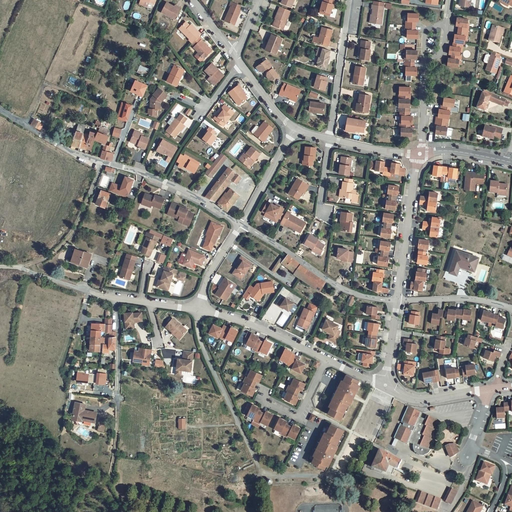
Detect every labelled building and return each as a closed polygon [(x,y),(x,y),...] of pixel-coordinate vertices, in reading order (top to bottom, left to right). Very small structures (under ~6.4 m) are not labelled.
[(333,0),(324,0),(324,2),(323,2),(320,11),(325,12),(325,14),(329,15),(333,2),(334,2),(333,0)] [(372,15),(370,23),(381,25),(384,7),(384,3),(374,1),(373,5),(372,5),(371,9),(373,9),(372,15)] [(175,6),(167,2),(162,12),(175,19),(181,7),(176,4),(175,6)] [(241,6),(234,3),(233,7),(231,6),(225,21),(234,25),(236,20),(237,20),(241,11),(240,10),(241,6)] [(283,30),(291,11),(281,7),(280,11),(279,10),(276,18),(278,19),(274,26),(283,30)] [(419,14),(408,14),(407,21),(406,21),(406,26),(415,26),(416,22),(419,22),(419,14)] [(457,18),(456,26),(459,26),(458,31),(468,32),(469,28),(468,27),(469,20),(457,18)] [(199,36),(201,35),(198,32),(198,31),(192,26),(191,27),(186,22),(180,28),(190,39),(189,40),(192,43),(199,36)] [(415,31),(415,26),(406,26),(405,31),(407,31),(407,38),(417,39),(418,39),(418,31),(415,31)] [(503,29),(493,26),(489,41),(499,44),(503,29)] [(332,30),(322,27),(319,38),(318,43),(328,46),(332,30)] [(455,35),(454,42),(463,44),(465,44),(466,37),(468,37),(468,32),(458,31),(458,35),(455,35)] [(276,54),(282,39),(272,34),(268,43),(269,44),(266,51),(276,54)] [(202,39),(199,36),(192,43),(192,44),(195,46),(194,47),(199,52),(205,58),(212,50),(201,40),(202,39)] [(370,51),(371,42),(362,41),(361,49),(362,49),(361,59),(370,61),(371,51),(370,51)] [(450,47),(449,54),(452,55),(460,56),(461,48),(463,48),(463,44),(454,42),(453,47),(450,47)] [(329,57),(330,51),(319,48),(317,53),(320,54),(319,58),(318,63),(319,63),(318,67),(326,69),(330,57),(329,57)] [(416,51),(406,51),(406,58),(404,58),(404,62),(404,63),(414,63),(414,59),(417,59),(418,51),(416,51)] [(195,56),(201,62),(205,58),(199,52),(195,56)] [(448,59),(447,66),(458,68),(460,61),(461,61),(462,56),(460,56),(452,55),(451,59),(448,59)] [(496,76),(502,60),(500,59),(491,56),(485,72),(496,76)] [(216,82),(224,73),(221,70),(219,70),(217,68),(218,67),(212,61),(205,69),(211,75),(210,76),(216,82)] [(273,80),(279,76),(273,68),(273,69),(271,66),(272,65),(269,62),(265,64),(263,62),(256,67),(259,72),(263,72),(266,70),(268,72),(267,72),(267,76),(269,80),(273,80)] [(414,63),(404,63),(404,67),(406,68),(406,75),(411,75),(417,75),(417,68),(414,68),(414,63)] [(151,70),(140,65),(137,72),(145,74),(145,73),(149,75),(151,70)] [(175,65),(167,81),(177,86),(180,79),(179,78),(183,69),(175,65)] [(363,86),(366,68),(356,66),(355,75),(356,75),(354,84),(363,86)] [(327,78),(318,75),(316,80),(315,86),(314,87),(324,90),(326,82),(327,78)] [(140,96),(141,93),(144,95),(148,86),(136,81),(131,92),(140,96)] [(239,105),(247,98),(245,95),(240,89),(241,88),(239,85),(229,92),(239,105)] [(301,90),(287,85),(286,88),(282,86),(279,95),(283,96),(283,95),(297,101),(301,90)] [(411,87),(399,87),(399,95),(401,95),(401,99),(410,100),(411,87)] [(162,102),(167,95),(159,88),(153,95),(154,95),(151,99),(151,109),(149,109),(148,113),(152,115),(157,115),(157,110),(157,107),(160,107),(160,103),(160,102),(161,101),(162,102)] [(506,101),(484,91),(477,108),(484,111),(489,101),(503,107),(504,106),(506,102),(506,101)] [(368,113),(371,96),(360,94),(358,104),(360,104),(359,111),(364,112),(368,113)] [(441,105),(441,110),(450,111),(451,107),(454,107),(455,100),(444,98),(443,105),(441,105)] [(410,112),(410,100),(401,99),(399,99),(399,100),(399,107),(400,107),(400,112),(410,112)] [(325,104),(311,102),(309,111),(317,113),(317,111),(324,112),(325,104)] [(122,103),(118,117),(127,119),(128,120),(130,110),(128,109),(129,105),(122,103)] [(223,125),(234,110),(224,103),(222,106),(223,106),(214,117),(223,125)] [(358,104),(357,103),(355,112),(364,113),(364,112),(359,111),(360,104),(358,104)] [(437,117),(436,122),(445,123),(446,118),(449,119),(450,112),(450,111),(441,110),(439,110),(438,117),(437,117)] [(400,112),(400,116),(402,116),(401,124),(410,124),(413,124),(413,117),(410,117),(410,112),(400,112)] [(176,119),(166,131),(175,138),(180,131),(184,125),(183,124),(187,119),(181,114),(177,120),(176,119)] [(355,131),(364,132),(366,121),(347,118),(346,131),(355,132),(355,131)] [(43,124),(34,119),(31,125),(40,130),(43,124)] [(263,141),(273,129),(265,121),(259,128),(257,126),(256,126),(252,131),(252,132),(254,134),(263,141)] [(445,123),(436,122),(435,126),(437,127),(436,134),(447,135),(448,128),(445,127),(445,123)] [(86,125),(79,123),(77,131),(84,133),(86,125)] [(400,128),(400,129),(401,128),(401,136),(406,136),(412,136),(413,129),(410,128),(410,124),(401,124),(400,124),(400,128)] [(97,134),(95,139),(105,144),(108,137),(107,136),(109,129),(100,126),(97,134)] [(211,143),(217,136),(214,133),(216,130),(210,126),(208,129),(209,130),(207,133),(203,137),(211,143)] [(496,129),(485,127),(483,137),(493,140),(494,138),(500,139),(503,129),(496,128),(496,129)] [(121,130),(114,128),(112,136),(119,137),(121,130)] [(84,134),(84,133),(77,131),(72,145),(76,146),(80,148),(84,134)] [(97,134),(87,131),(86,133),(90,134),(87,143),(88,143),(93,144),(95,139),(97,134)] [(135,131),(131,140),(139,143),(138,145),(138,146),(145,149),(149,139),(142,136),(143,134),(135,131)] [(84,134),(80,148),(87,150),(87,148),(88,143),(87,143),(90,134),(86,133),(86,134),(84,134)] [(217,137),(212,142),(217,146),(222,140),(217,137)] [(162,152),(172,158),(177,149),(163,140),(159,147),(163,150),(162,152)] [(109,146),(105,144),(101,159),(105,160),(107,152),(108,152),(110,146),(109,146)] [(252,147),(246,153),(245,152),(239,159),(248,166),(254,160),(255,161),(260,154),(252,147)] [(316,148),(306,147),(305,155),(303,155),(302,165),(313,166),(313,156),(315,157),(316,148)] [(107,152),(105,160),(112,161),(114,153),(108,152),(107,152)] [(213,175),(227,158),(221,153),(211,166),(208,169),(207,171),(213,175)] [(180,164),(178,166),(182,168),(183,167),(188,170),(189,169),(195,172),(199,163),(184,155),(183,157),(180,155),(177,162),(180,164)] [(352,158),(341,156),(339,174),(349,175),(352,158)] [(387,175),(388,167),(384,167),(385,161),(377,160),(377,161),(371,161),(370,168),(376,169),(375,170),(383,171),(383,174),(387,175)] [(391,168),(388,167),(387,175),(391,175),(391,173),(395,173),(398,174),(404,175),(405,170),(401,169),(402,167),(400,167),(400,163),(392,162),(391,168)] [(445,175),(446,167),(443,167),(443,166),(435,165),(433,176),(441,177),(441,176),(445,176),(445,175)] [(450,167),(446,167),(445,175),(449,176),(448,177),(457,178),(458,168),(450,167)] [(237,184),(242,178),(228,168),(205,197),(215,202),(232,180),(237,184)] [(484,173),(466,172),(464,190),(475,191),(476,183),(483,184),(484,173)] [(126,177),(122,187),(117,185),(114,193),(126,198),(128,193),(129,194),(134,180),(126,177)] [(300,191),(305,183),(296,178),(287,193),(297,199),(301,191),(300,191)] [(353,179),(345,178),(344,182),(343,182),(342,191),(343,191),(342,197),(351,199),(351,201),(357,202),(357,199),(358,194),(356,194),(356,190),(353,190),(354,184),(352,183),(353,179)] [(499,182),(491,181),(490,191),(498,192),(497,194),(507,195),(508,184),(499,184),(499,182)] [(399,187),(389,186),(387,197),(389,198),(388,201),(386,201),(385,209),(395,211),(397,203),(395,202),(396,199),(397,195),(398,195),(399,187)] [(227,212),(240,196),(231,189),(218,204),(227,212)] [(96,204),(105,208),(111,194),(100,190),(99,193),(100,194),(96,204)] [(165,198),(155,195),(154,196),(145,193),(142,204),(151,207),(152,205),(161,208),(165,198)] [(428,198),(428,202),(437,203),(438,194),(429,193),(428,198)] [(177,204),(172,202),(167,213),(179,218),(178,220),(183,221),(184,220),(190,222),(193,213),(187,211),(188,209),(176,205),(177,204)] [(435,212),(437,203),(428,202),(427,206),(427,211),(435,212)] [(277,222),(284,209),(280,207),(279,209),(275,207),(270,205),(270,206),(266,204),(262,211),(266,213),(264,216),(277,222)] [(291,213),(287,211),(280,223),(288,227),(288,226),(300,233),(306,223),(290,214),(291,213)] [(353,213),(341,212),(340,220),(343,220),(342,231),(351,232),(353,222),(352,222),(353,213)] [(391,223),(393,214),(384,213),(382,222),(381,221),(380,225),(382,226),(384,226),(390,227),(390,223),(391,223)] [(431,224),(431,227),(439,229),(441,219),(432,218),(431,224)] [(223,226),(212,221),(208,230),(209,230),(207,234),(205,240),(206,240),(203,247),(211,250),(214,243),(215,241),(214,241),(215,239),(216,240),(218,234),(219,234),(223,226)] [(390,227),(384,226),(383,229),(381,229),(380,237),(389,239),(390,230),(389,230),(390,227)] [(438,238),(439,229),(431,227),(430,231),(429,236),(438,238)] [(159,237),(147,232),(145,237),(147,237),(143,246),(144,246),(142,252),(150,255),(156,241),(157,242),(159,237)] [(156,236),(163,239),(162,241),(171,245),(173,238),(157,232),(156,236)] [(316,239),(307,235),(302,244),(311,249),(310,250),(318,255),(321,249),(320,249),(322,245),(315,241),(316,239)] [(419,249),(418,252),(426,253),(426,250),(428,250),(429,242),(419,240),(418,249),(419,249)] [(381,254),(388,255),(388,251),(390,252),(391,243),(381,242),(379,250),(378,249),(377,253),(379,254),(381,254)] [(348,250),(338,248),(337,258),(347,259),(347,261),(352,262),(353,252),(348,251),(348,250)] [(205,256),(189,249),(183,264),(191,267),(193,261),(194,262),(202,264),(205,256)] [(87,268),(92,255),(76,250),(71,263),(87,268)] [(474,272),(479,258),(463,253),(456,250),(449,273),(456,275),(459,266),(474,272)] [(163,263),(166,255),(159,252),(156,260),(163,263)] [(426,253),(418,252),(417,264),(427,266),(428,257),(427,257),(425,257),(426,253)] [(320,291),(326,282),(300,265),(301,264),(288,254),(287,255),(284,260),(282,263),(295,273),(295,274),(320,291)] [(387,259),(388,255),(381,254),(380,257),(378,257),(377,265),(387,267),(389,259),(387,259)] [(253,263),(242,256),(238,262),(241,265),(238,269),(234,275),(242,280),(253,263)] [(135,261),(126,258),(120,277),(129,280),(131,274),(130,273),(131,271),(132,271),(135,261)] [(278,261),(276,265),(279,267),(282,263),(284,260),(280,258),(278,261)] [(511,277),(511,263),(507,261),(502,273),(511,277)] [(165,265),(163,270),(164,270),(163,276),(162,279),(159,278),(157,286),(166,289),(168,281),(171,282),(173,273),(176,274),(178,269),(165,265)] [(416,273),(415,281),(424,282),(425,282),(427,274),(425,274),(426,270),(418,269),(417,273),(416,273)] [(179,273),(177,279),(182,280),(184,275),(186,275),(187,272),(180,270),(179,273)] [(374,282),(382,283),(384,271),(376,270),(376,274),(373,273),(373,274),(372,281),(374,282)] [(236,284),(226,277),(223,282),(224,282),(216,294),(226,301),(236,284)] [(424,282),(415,281),(415,283),(411,283),(410,290),(422,292),(424,282)] [(246,291),(243,296),(246,299),(248,298),(251,295),(255,298),(260,297),(263,294),(264,293),(274,292),(272,282),(257,284),(254,289),(250,286),(246,291)] [(382,283),(374,282),(373,292),(388,294),(388,290),(381,289),(382,283)] [(355,297),(350,295),(347,304),(351,306),(355,297)] [(294,304),(286,298),(284,301),(281,298),(276,305),(280,307),(281,306),(284,308),(288,312),(294,304)] [(378,307),(368,306),(366,314),(372,315),(371,318),(379,320),(380,316),(377,315),(378,307)] [(307,309),(304,308),(297,325),(307,329),(314,312),(307,309)] [(443,310),(438,309),(438,314),(432,313),(431,324),(439,325),(440,317),(442,317),(443,310)] [(458,318),(460,310),(456,309),(456,310),(448,309),(446,319),(454,321),(455,317),(458,318)] [(463,310),(460,310),(458,318),(462,318),(462,319),(470,320),(472,310),(464,309),(463,310)] [(492,313),(484,310),(481,320),(489,323),(489,322),(493,323),(495,315),(491,314),(492,313)] [(420,312),(412,311),(411,315),(410,314),(409,323),(419,325),(420,316),(419,316),(420,312)] [(132,313),(124,314),(126,327),(132,326),(131,321),(133,321),(133,322),(142,321),(141,313),(132,314),(132,313)] [(499,316),(495,315),(493,323),(496,324),(495,327),(503,329),(506,320),(498,317),(499,316)] [(183,327),(173,318),(166,327),(173,333),(173,332),(175,334),(174,335),(179,339),(186,332),(182,329),(183,327)] [(330,334),(330,335),(337,338),(340,331),(337,330),(338,325),(326,320),(322,330),(327,332),(331,333),(330,334)] [(379,324),(369,322),(369,323),(368,330),(369,331),(368,334),(376,335),(377,332),(378,332),(379,324)] [(106,325),(92,324),(91,337),(101,337),(101,332),(105,332),(106,325)] [(222,329),(214,325),(209,334),(218,338),(219,337),(222,338),(226,329),(223,327),(222,329)] [(230,330),(226,329),(222,338),(225,340),(226,339),(233,342),(238,331),(231,328),(230,329),(230,330)] [(259,337),(252,334),(251,334),(248,341),(246,344),(253,348),(252,349),(256,351),(261,341),(257,339),(259,337)] [(376,335),(368,334),(368,338),(366,338),(365,346),(375,347),(377,339),(376,339),(376,335)] [(476,337),(468,335),(467,338),(466,338),(464,345),(473,349),(476,341),(480,342),(481,339),(476,337)] [(445,337),(437,336),(437,339),(436,339),(434,348),(440,349),(439,353),(443,354),(449,354),(449,350),(444,350),(445,341),(444,341),(445,337)] [(90,344),(90,351),(99,352),(100,345),(103,345),(103,344),(103,340),(104,339),(109,337),(105,338),(101,338),(101,337),(91,337),(90,344)] [(110,353),(110,349),(116,349),(116,337),(109,337),(109,345),(103,344),(103,345),(102,352),(110,353)] [(412,340),(404,338),(403,342),(407,343),(406,352),(415,353),(417,344),(412,343),(412,340)] [(264,343),(261,341),(256,351),(259,353),(260,351),(267,354),(272,344),(265,340),(264,343)] [(151,349),(136,347),(134,357),(135,357),(135,361),(139,362),(139,361),(143,362),(143,364),(149,365),(150,356),(149,355),(149,354),(151,354),(151,349)] [(292,352),(285,349),(280,360),(287,363),(286,364),(290,366),(294,356),(291,355),(292,354),(292,352)] [(375,351),(367,350),(367,354),(363,353),(362,361),(364,362),(363,366),(370,367),(371,363),(372,363),(373,355),(374,355),(375,351)] [(500,357),(501,352),(494,350),(493,352),(486,350),(483,358),(493,361),(495,356),(500,357)] [(177,362),(174,362),(174,366),(177,366),(176,370),(181,370),(190,372),(193,352),(184,351),(183,360),(178,359),(178,360),(177,362)] [(298,358),(294,356),(290,366),(293,368),(292,369),(300,373),(305,364),(297,360),(298,358)] [(412,362),(404,360),(403,364),(405,364),(403,373),(413,374),(414,366),(412,365),(412,364),(412,362)] [(474,364),(465,366),(465,368),(461,369),(463,377),(466,376),(466,375),(475,374),(474,364)] [(454,368),(445,369),(446,379),(458,378),(458,369),(454,370),(454,368)] [(247,376),(245,380),(255,384),(256,381),(259,382),(262,375),(252,370),(248,377),(247,376)] [(77,371),(75,381),(93,383),(94,374),(77,371)] [(95,384),(106,384),(106,373),(96,372),(95,384)] [(436,382),(434,374),(431,375),(430,372),(422,374),(424,383),(432,382),(432,383),(436,382)] [(360,382),(347,375),(343,382),(342,382),(339,388),(334,399),(333,399),(332,401),(330,405),(332,406),(331,409),(328,415),(340,422),(342,419),(341,418),(348,406),(350,407),(355,397),(353,396),(356,390),(358,391),(360,386),(358,385),(360,382)] [(288,388),(298,393),(299,390),(302,391),(305,384),(294,378),(294,379),(291,377),(289,382),(290,385),(288,388)] [(255,384),(245,380),(243,383),(245,384),(242,391),(252,396),(255,389),(253,388),(255,384)] [(334,399),(339,388),(337,387),(330,401),(332,401),(333,399),(334,399)] [(284,399),(295,405),(299,397),(296,396),(298,393),(288,388),(286,392),(285,391),(284,392),(282,396),(282,398),(285,399),(284,399)] [(86,405),(76,403),(72,420),(82,422),(82,421),(95,423),(97,413),(84,410),(86,405)] [(508,411),(508,403),(504,403),(504,408),(496,409),(497,419),(505,418),(504,411),(508,411)] [(259,408),(253,405),(247,415),(254,418),(254,420),(257,421),(262,411),(259,410),(259,408)] [(343,419),(350,407),(348,406),(341,418),(342,419),(343,419)] [(419,417),(421,413),(408,407),(394,438),(408,444),(408,443),(409,441),(414,443),(413,445),(413,447),(413,449),(413,450),(414,452),(415,453),(416,453),(417,454),(418,455),(419,456),(420,456),(422,456),(424,456),(426,456),(426,455),(427,455),(428,454),(429,453),(430,452),(431,450),(427,449),(432,439),(430,439),(434,429),(432,429),(436,419),(433,418),(427,415),(425,419),(419,417)] [(265,413),(262,411),(257,421),(261,423),(261,422),(268,425),(273,415),(266,412),(265,413)] [(287,422),(280,418),(275,429),(281,432),(281,434),(284,435),(289,426),(286,424),(287,422)] [(292,427),(289,426),(284,435),(287,437),(288,436),(295,439),(300,428),(293,425),(292,427)] [(343,431),(331,425),(326,434),(324,433),(323,436),(321,439),(322,439),(316,450),(313,456),(314,457),(311,463),(324,470),(325,466),(327,467),(330,463),(328,462),(331,456),(332,457),(337,447),(335,446),(341,434),(342,435),(344,431),(343,431)] [(446,447),(446,448),(449,457),(450,457),(451,457),(453,457),(454,457),(455,456),(457,455),(457,453),(458,451),(458,449),(457,448),(456,446),(455,445),(453,444),(451,444),(451,445),(449,445),(449,446),(448,446),(447,447),(446,447)] [(402,462),(380,450),(371,470),(385,475),(386,473),(392,475),(395,468),(398,469),(402,462)] [(495,466),(484,463),(481,471),(480,470),(478,476),(480,477),(478,481),(487,485),(491,474),(492,475),(495,466)] [(457,492),(450,488),(443,502),(451,505),(457,492)] [(437,511),(442,501),(419,492),(415,503),(436,511),(437,511)] [(480,511),(483,506),(473,501),(467,511),(480,511)]
